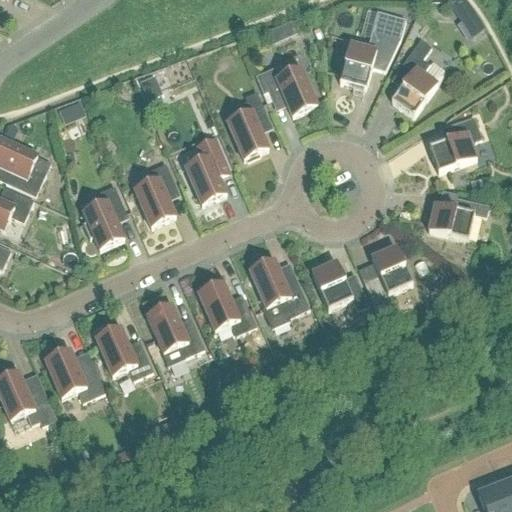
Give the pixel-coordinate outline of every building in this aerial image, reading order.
[(379,46),(370,43),(367,55),(350,50),(340,90),(366,97),(372,75),(384,78),(400,45),(405,26),(386,21),(379,46)] [(413,125),(437,92),(444,82),(444,76),(432,68),(430,72),(423,66),(431,54),(420,46),(394,82),(405,90),(391,109),(413,125)] [(280,72),(260,80),(272,108),(283,103),(292,124),(317,113),(301,76),(285,83),(280,72)] [(244,123),(227,130),(244,167),(269,156),(260,135),(271,131),(257,99),(245,104),(247,108),(239,112),(244,123)] [(450,147),(429,154),(438,180),(477,166),(471,150),(482,146),(474,123),(446,134),(450,147)] [(10,192),(35,203),(51,169),(0,147),(0,174),(15,181),(10,192)] [(202,168),(185,175),(202,213),(227,202),(218,181),(228,176),(215,147),(196,155),(202,168)] [(151,190),(135,197),(151,235),(176,224),(167,203),(178,198),(166,171),(146,179),(151,190)] [(99,213),(83,220),(87,229),(83,230),(90,246),(94,244),(99,257),(124,246),(115,225),(126,221),(114,193),(95,202),(99,213)] [(0,208),(0,236),(4,238),(10,223),(23,229),(29,217),(45,219),(47,213),(9,196),(3,209),(0,208)] [(435,212),(428,238),(468,248),(474,221),(486,224),(489,212),(460,205),(457,217),(435,212)] [(0,275),(2,277),(11,257),(0,252),(0,275)] [(380,286),(365,293),(377,320),(393,313),(389,302),(412,291),(396,254),(371,265),(380,286)] [(250,279),(266,316),(264,317),(272,336),(290,328),(289,325),(298,321),(310,315),(296,284),(284,289),(275,268),(250,279)] [(337,269),(312,280),(328,317),(352,307),(357,318),(369,312),(357,285),(346,290),(337,269)] [(223,290),(198,301),(215,339),(231,331),(236,342),(256,333),(244,306),(233,311),(223,290)] [(172,313),(147,324),(164,361),(180,354),(185,365),(204,356),(192,329),(181,334),(172,313)] [(121,335),(96,346),(112,384),(129,376),(134,388),(153,379),(141,351),(130,356),(121,335)] [(70,357),(45,368),(62,406),(78,399),(83,410),(106,399),(94,372),(79,378),(70,357)] [(19,380),(0,388),(0,404),(10,428),(27,421),(31,432),(40,428),(42,433),(57,426),(43,394),(28,401),(19,380)] [(218,410),(225,426),(235,422),(228,406),(218,410)] [(135,472),(130,457),(117,462),(123,477),(135,472)] [(511,511),(511,485),(506,488),(501,490),(509,511),(511,511)] [(477,499),(482,511),(509,511),(501,490),(477,499)]
